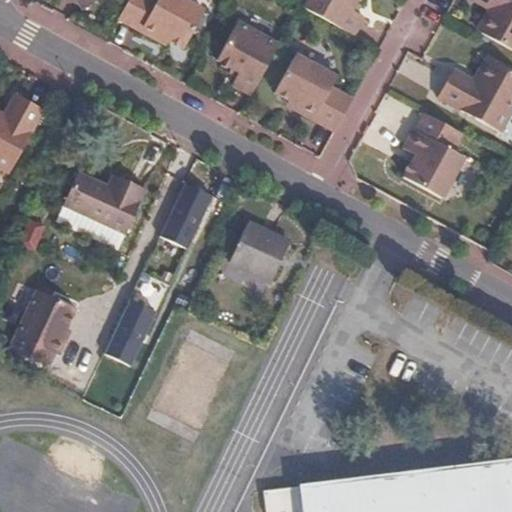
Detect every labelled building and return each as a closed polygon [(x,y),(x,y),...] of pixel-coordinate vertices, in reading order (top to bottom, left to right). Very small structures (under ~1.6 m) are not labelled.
[(72,0),(79,11),(94,0),(72,0)] [(156,0),(156,2),(153,0),(128,0),(117,22),(151,41),(154,37),(181,51),(202,14),(177,0),(156,0)] [(308,0),(305,7),(355,34),(364,17),(352,9),(357,0),(308,0)] [(482,33),(511,49),(511,0),(485,0),(497,6),(482,33)] [(230,87),(249,97),(277,46),(237,25),(217,61),(238,74),(230,87)] [(333,134),(351,102),(329,91),(334,78),(293,55),(273,95),(300,109),(298,114),(333,134)] [(477,89),(451,74),(438,99),(501,135),(511,114),(511,73),(492,62),(477,89)] [(0,114),(0,164),(14,172),(48,109),(24,96),(10,120),(0,114)] [(456,154),(465,135),(428,115),(418,132),(415,132),(404,150),(417,157),(405,180),(443,201),(465,160),(456,154)] [(111,175),(80,161),(65,195),(129,225),(150,181),(116,164),(111,175)] [(186,248),(210,195),(183,183),(159,236),(186,248)] [(129,225),(65,195),(57,212),(121,242),(129,225)] [(288,242),(247,221),(228,259),(268,279),(288,242)] [(60,356),(67,339),(64,338),(77,309),(40,292),(12,352),(51,368),(58,354),(60,356)] [(129,365),(154,311),(129,299),(104,353),(129,365)] [(511,511),(511,459),(265,491),(266,511),(511,511)]
